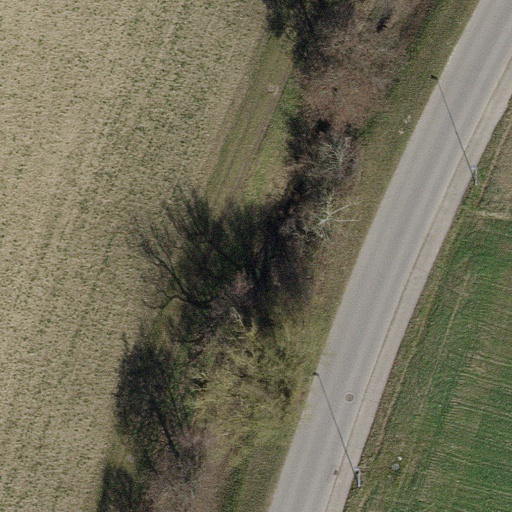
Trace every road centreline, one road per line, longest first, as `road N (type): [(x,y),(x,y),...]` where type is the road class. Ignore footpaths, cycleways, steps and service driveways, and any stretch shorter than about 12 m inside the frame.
road 1 (residential): [(302,511),(424,177),(511,3)]
road 2 (track): [(92,511),(287,0)]
